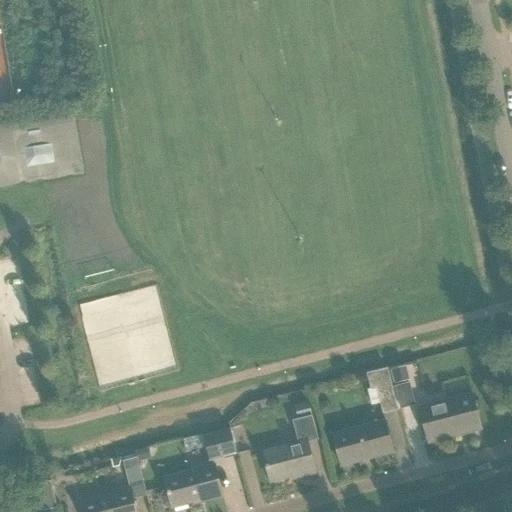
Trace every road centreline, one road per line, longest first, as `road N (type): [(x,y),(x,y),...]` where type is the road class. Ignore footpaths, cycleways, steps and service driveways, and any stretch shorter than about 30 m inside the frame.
road 1 (residential): [(270,511),(511,448)]
road 2 (unclassified): [(511,170),(478,0)]
